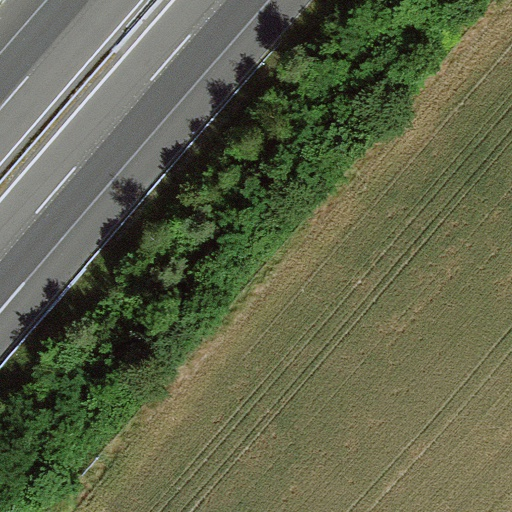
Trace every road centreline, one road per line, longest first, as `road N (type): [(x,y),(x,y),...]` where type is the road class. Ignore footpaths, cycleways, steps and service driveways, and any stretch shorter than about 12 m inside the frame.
road 1 (motorway): [(0,256),(223,0)]
road 2 (motorway): [(98,0),(0,112)]
